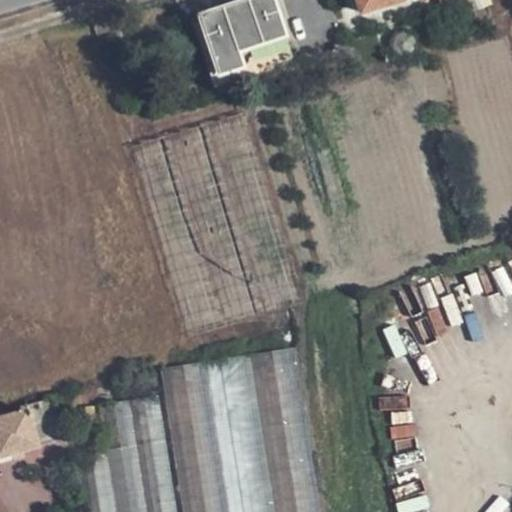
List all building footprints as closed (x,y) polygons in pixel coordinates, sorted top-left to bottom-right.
[(292,58),(274,0),(239,0),(206,10),(205,8),(197,10),(218,79),(292,58)] [(511,0),(356,0),(360,13),(401,2),(400,0),(421,0),(422,1),(424,0),(438,0),(439,3),(448,0),(511,0)] [(326,511),(300,346),(165,367),(187,511),(326,511)] [(109,402),(117,444),(127,511),(179,511),(161,394),(109,402)] [(0,458),(64,439),(50,397),(19,407),(20,410),(0,416),(0,458)] [(127,511),(117,444),(88,448),(96,511),(127,511)]
